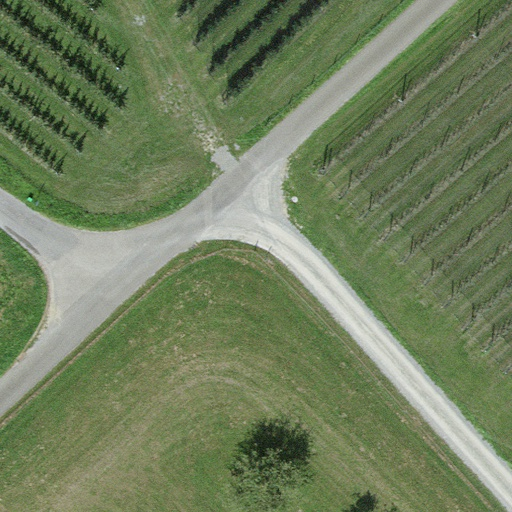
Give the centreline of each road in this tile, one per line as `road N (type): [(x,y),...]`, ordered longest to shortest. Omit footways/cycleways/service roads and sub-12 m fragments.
road 1 (track): [(443,0),(113,289),(0,401)]
road 2 (track): [(511,486),(237,188)]
road 3 (track): [(0,199),(113,289)]
